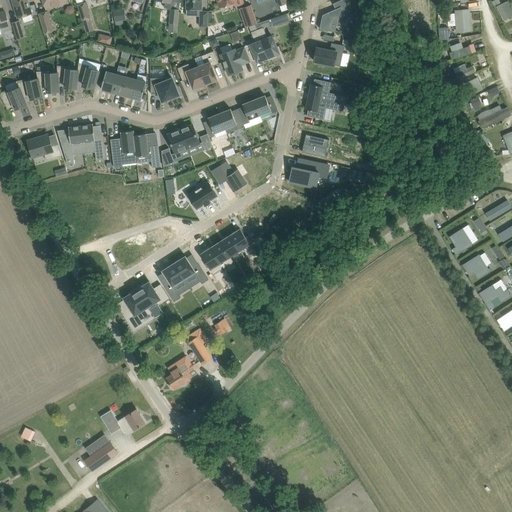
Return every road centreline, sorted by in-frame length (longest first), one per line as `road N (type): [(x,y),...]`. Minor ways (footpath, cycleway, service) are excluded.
road 1 (unclassified): [(511,167),(414,220),(338,274),(175,427)]
road 2 (track): [(433,209),(423,230),(359,275),(280,351),(384,511)]
road 3 (unclassified): [(175,427),(1,132)]
road 4 (residential): [(1,132),(93,104),(157,121),(296,69)]
road 5 (residential): [(296,69),(273,180),(199,229)]
road 6 (unclassified): [(50,511),(175,427)]
road 7 (residential): [(199,229),(170,219),(104,240),(118,279)]
